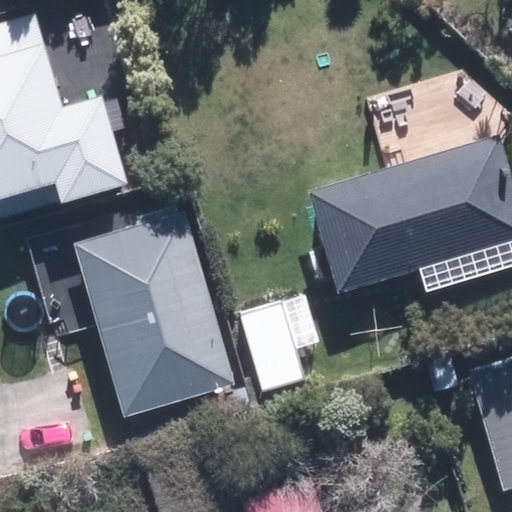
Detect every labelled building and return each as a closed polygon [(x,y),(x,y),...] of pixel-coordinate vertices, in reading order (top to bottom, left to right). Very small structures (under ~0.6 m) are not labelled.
[(148,198),(125,194),(135,138),(135,135),(122,133),(129,98),(98,93),(91,126),(25,114),(22,129),(0,124),(0,199),(8,201),(0,246),(0,292),(104,311),(115,246),(139,251),(148,198)] [(511,172),(500,133),(311,189),(341,287),(511,235),(511,172)] [(0,405),(16,402),(2,322),(0,322),(0,405)] [(427,359),(435,389),(459,382),(451,352),(427,359)] [(511,355),(470,367),(505,486),(511,484),(511,355)] [(161,511),(224,511),(205,447),(147,465),(161,511)] [(245,511),(319,511),(311,480),(242,500),(245,511)]
